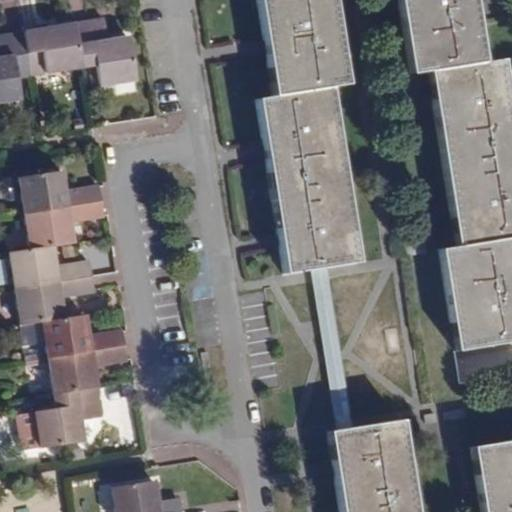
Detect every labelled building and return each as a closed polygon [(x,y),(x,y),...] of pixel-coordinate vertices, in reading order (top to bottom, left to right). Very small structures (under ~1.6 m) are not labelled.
[(264,165),(277,240),(289,237),(292,249),(278,251),(283,280),(311,275),(326,272),(357,267),(329,91),(345,89),(331,0),(252,0),(259,44),(273,42),(276,56),(262,59),(269,100),(254,103),(262,150),(274,148),(278,163),(264,165)] [(503,285),(511,282),(511,256),(510,241),(511,240),(511,212),(508,213),(506,202),(511,200),(511,149),(508,125),(494,128),(492,112),(506,110),(498,63),(483,66),(476,23),(463,26),(461,11),(474,8),(472,0),(396,0),(409,78),(426,75),(454,250),(436,253),(452,355),(511,344),(511,298),(506,300),(503,285)] [(476,23),(474,8),(461,11),(463,26),(476,23)] [(102,17),(72,22),(80,64),(94,61),(98,83),(136,77),(128,35),(106,38),(102,17)] [(72,22),(22,30),(29,72),(80,64),(72,22)] [(0,98),(20,96),(16,74),(29,72),(22,30),(0,34),(0,98)] [(273,42),(259,44),(262,59),(276,56),(273,42)] [(508,125),(506,110),(492,112),(494,128),(508,125)] [(262,150),(264,165),(278,163),(274,148),(262,150)] [(23,213),(100,200),(98,187),(65,192),(61,170),(18,177),(23,213)] [(102,216),(100,200),(23,213),(29,249),(51,246),(73,242),(69,222),(102,216)] [(289,237),(277,240),(278,251),(292,249),(289,237)] [(424,245),(403,245),(403,256),(425,255),(424,245)] [(51,246),(29,249),(7,253),(13,289),(90,276),(87,261),(54,266),(51,246)] [(352,435),(326,272),(311,275),(336,438),(352,435)] [(93,291),(90,276),(13,289),(18,325),(40,321),(61,317),(58,296),(93,291)] [(511,298),(511,282),(503,285),(506,300),(511,298)] [(123,344),(121,329),(88,335),(84,313),(61,317),(40,321),(43,340),(43,341),(46,357),(47,357),(123,344)] [(43,340),(40,321),(18,325),(16,325),(20,345),(43,341),(43,340)] [(46,357),(52,394),(95,386),(92,365),(126,359),(123,344),(47,357),(46,357)] [(95,386),(52,394),(54,407),(33,411),(39,448),(81,441),(77,420),(101,416),(95,386)] [(20,452),(39,448),(33,411),(15,413),(20,452)] [(336,438),(322,440),(334,511),(411,511),(397,428),(352,435),(336,438)] [(511,511),(511,441),(467,449),(476,511),(511,511)] [(179,511),(177,496),(157,499),(153,479),(111,486),(114,511),(179,511)]
